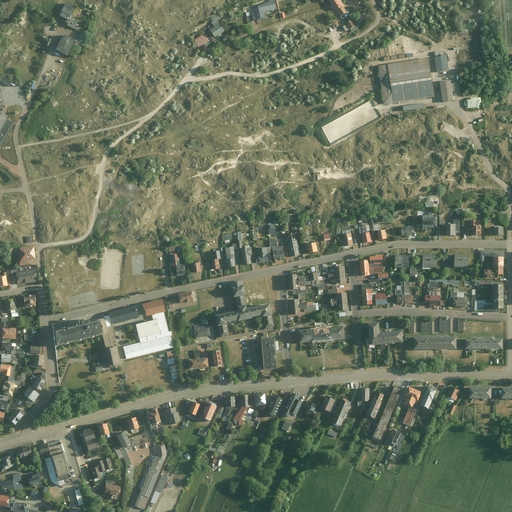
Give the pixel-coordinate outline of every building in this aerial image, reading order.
[(327,0),(323,3),(329,13),(339,7),(334,0),(327,0)] [(59,14),(70,19),(71,17),(76,8),(65,2),(59,14)] [(277,10),(275,2),(267,4),(262,7),(254,10),(257,22),(266,20),(265,14),(277,10)] [(249,13),(243,15),(246,24),(252,22),(249,13)] [(79,21),(71,17),(70,19),(67,24),(75,28),(79,21)] [(348,24),(352,31),(359,27),(355,19),(348,24)] [(226,32),(220,21),(208,28),(214,39),(226,32)] [(63,33),(55,49),(68,56),(76,40),(63,33)] [(205,36),(195,43),(199,49),(209,43),(205,36)] [(447,56),(436,58),(438,71),(449,69),(447,56)] [(378,65),(384,104),(436,96),(430,57),(378,65)] [(0,73),(0,81),(10,87),(13,81),(0,73)] [(450,80),(438,82),(442,101),(454,100),(450,80)] [(0,145),(13,124),(5,119),(3,108),(0,104),(0,145)] [(417,228),(435,227),(435,214),(417,215),(417,228)] [(270,234),(278,232),(276,221),(268,223),(270,234)] [(444,235),(453,235),(453,232),(456,232),(456,221),(451,221),(451,225),(443,225),(444,235)] [(465,236),(479,236),(478,222),(469,222),(470,229),(465,229),(465,236)] [(362,243),(372,241),(369,226),(358,228),(360,235),(362,234),(363,238),(361,238),(362,243)] [(401,235),(411,235),(411,227),(401,227),(401,235)] [(493,236),(501,235),(501,227),(493,227),(493,236)] [(341,229),(342,236),(351,234),(349,228),(341,229)] [(378,240),(386,238),(384,229),(378,230),(376,231),(378,240)] [(302,255),(298,233),(288,235),(292,257),(302,255)] [(351,234),(342,236),(344,247),(353,245),(351,234)] [(275,260),(287,258),(285,245),(279,246),(278,240),(272,241),(275,260)] [(227,266),(236,265),(236,262),(237,261),(236,250),(241,249),(240,242),(233,243),(234,245),(226,247),(228,259),(226,259),(227,266)] [(316,242),(306,244),(308,253),(318,251),(316,242)] [(35,246),(21,246),(22,257),(20,257),(21,264),(30,263),(30,257),(36,257),(35,246)] [(269,261),(267,246),(258,247),(260,262),(269,261)] [(252,263),(250,247),(243,248),(244,258),(245,262),(245,264),(252,263)] [(482,261),(482,257),(491,257),(491,265),(502,266),(502,251),(479,251),(478,261),(482,261)] [(180,260),(179,253),(169,254),(171,267),(176,266),(175,261),(180,260)] [(364,258),(364,260),(365,265),(381,264),(381,254),(371,255),(371,257),(364,258)] [(402,255),(394,255),(393,268),(401,268),(402,255)] [(428,255),(420,255),(419,267),(427,267),(428,255)] [(436,255),(428,255),(427,267),(435,268),(436,255)] [(459,255),(451,255),(451,267),(459,268),(459,255)] [(468,255),(459,255),(459,268),(467,268),(468,255)] [(222,268),(221,258),(216,259),(212,259),(213,269),(222,268)] [(201,267),(201,263),(193,264),(194,272),(204,271),(204,266),(201,267)] [(186,275),(184,264),(176,265),(177,276),(186,275)] [(382,273),(381,264),(365,265),(365,267),(365,273),(382,273)] [(16,268),(11,268),(11,265),(6,265),(7,275),(16,274),(16,268)] [(502,266),(491,265),(491,270),(482,270),(482,276),(502,277),(502,266)] [(37,267),(26,269),(28,281),(39,280),(37,267)] [(365,267),(356,268),(356,276),(365,276),(365,273),(365,267)] [(343,277),(342,268),(330,269),(331,275),(324,276),(324,279),(343,277)] [(18,283),(28,281),(26,269),(17,270),(18,276),(18,283)] [(311,273),(306,273),(306,279),(311,278),(312,280),(321,279),(320,269),(310,270),(311,273)] [(306,279),(306,273),(300,274),(300,272),(289,273),(290,284),(299,283),(306,282),(306,279)] [(0,286),(8,286),(7,276),(0,277),(0,286)] [(343,277),(324,279),(325,283),(331,282),(332,288),(343,287),(343,277)] [(477,288),(480,288),(480,283),(492,284),(492,280),(477,280),(477,288)] [(275,327),(271,304),(249,307),(244,281),(233,283),(235,297),(238,296),(240,309),(217,313),(221,334),(229,333),(227,322),(246,319),(264,316),(267,328),(275,327)] [(502,312),(502,285),(488,285),(488,301),(471,300),(470,312),(502,312)] [(366,286),(359,287),(361,305),(371,305),(371,300),(370,295),(367,295),(366,286)] [(195,300),(193,291),(179,294),(181,303),(195,300)] [(467,308),(467,299),(454,298),(454,294),(451,294),(451,292),(447,292),(446,305),(450,305),(450,307),(467,308)] [(35,294),(23,295),(24,307),(35,306),(36,309),(40,308),(39,302),(36,302),(35,294)] [(370,295),(371,300),(375,300),(375,304),(386,304),(385,294),(370,295)] [(393,303),(413,303),(413,294),(393,294),(393,303)] [(439,296),(424,295),(423,305),(439,305),(439,296)] [(168,308),(175,307),(174,299),(171,299),(171,296),(166,296),(168,308)] [(343,304),(343,296),(333,296),(333,302),(326,302),(326,305),(343,304)] [(15,298),(6,299),(6,309),(16,308),(15,298)] [(126,359),(174,347),(171,330),(169,331),(164,312),(166,312),(162,299),(144,304),(145,311),(146,316),(153,315),(153,319),(136,324),(140,341),(123,346),(126,359)] [(293,314),(302,313),(301,310),(309,309),(308,302),(301,303),(301,299),(292,299),(293,314)] [(344,313),(343,304),(326,305),(326,309),(333,308),(334,313),(344,313)] [(115,345),(112,346),(107,326),(139,317),(136,305),(107,311),(108,316),(53,329),(55,346),(77,341),(103,335),(105,347),(101,348),(105,366),(120,363),(115,345)] [(433,332),(433,320),(422,320),(422,332),(433,332)] [(451,333),(451,320),(440,320),(440,333),(451,333)] [(379,322),(367,323),(368,332),(369,343),(374,343),(390,342),(400,341),(400,336),(400,331),(379,332),(379,322)] [(200,324),(193,325),(196,338),(212,336),(211,327),(205,328),(205,325),(200,326),(200,324)] [(346,326),(301,330),(301,336),(302,343),(323,342),(347,340),(346,333),(346,326)] [(20,327),(3,327),(3,337),(20,337),(20,327)] [(34,345),(40,344),(39,332),(25,334),(25,339),(33,338),(34,345)] [(457,349),(457,337),(414,338),(414,350),(425,350),(444,350),(457,349)] [(276,338),(262,338),(264,369),(278,369),(276,338)] [(503,349),(503,339),(466,339),(466,349),(475,349),(493,349),(503,349)] [(196,360),(190,360),(191,368),(210,366),(209,358),(203,359),(202,349),(195,350),(196,360)] [(224,365),(222,350),(213,351),(215,366),(224,365)] [(175,351),(168,352),(169,358),(167,358),(168,365),(170,365),(172,379),(179,378),(175,351)] [(11,353),(1,353),(1,361),(11,362),(11,353)] [(43,366),(44,354),(35,353),(34,361),(30,361),(30,365),(43,366)] [(4,375),(10,376),(11,365),(1,364),(0,372),(4,372),(4,375)] [(47,379),(36,374),(31,383),(42,389),(47,379)] [(15,382),(7,380),(4,393),(12,395),(15,382)] [(404,423),(410,425),(424,391),(410,385),(405,398),(407,399),(405,403),(411,406),(404,423)] [(428,385),(420,405),(433,410),(435,404),(432,403),(434,400),(436,401),(440,390),(428,385)] [(34,402),(40,393),(30,386),(23,395),(34,402)] [(395,386),(374,436),(382,439),(403,389),(395,386)] [(500,398),(511,397),(511,386),(500,387),(500,398)] [(452,387),(448,396),(457,400),(461,391),(452,387)] [(466,398),(488,398),(488,387),(466,387),(466,398)] [(294,390),(283,413),(290,416),(292,413),(296,415),(303,400),(301,399),(303,396),(300,394),(301,393),(294,390)] [(363,390),(362,402),(359,402),(359,406),(364,406),(364,404),(366,404),(366,402),(370,402),(370,390),(363,390)] [(256,394),(256,405),(267,404),(266,393),(256,394)] [(378,393),(368,416),(376,419),(386,397),(378,393)] [(0,403),(7,404),(8,396),(0,394),(0,403)] [(284,398),(276,394),(268,413),(276,417),(284,398)] [(241,396),(241,406),(251,405),(251,395),(241,396)] [(236,396),(227,397),(227,406),(237,406),(236,396)] [(327,396),(322,407),(331,412),(336,400),(327,396)] [(201,403),(193,399),(188,411),(196,415),(201,403)] [(218,405),(209,401),(202,417),(212,421),(218,405)] [(342,401),(333,423),(342,426),(350,404),(342,401)] [(309,405),(305,413),(312,416),(316,408),(309,405)] [(177,410),(175,406),(164,410),(168,422),(170,421),(172,424),(177,423),(176,420),(181,418),(178,410),(177,410)] [(9,418),(16,424),(24,415),(17,409),(9,418)] [(162,422),(159,409),(148,412),(152,425),(162,422)] [(140,427),(137,417),(128,420),(132,430),(140,427)] [(283,428),(289,431),(292,423),(286,420),(283,428)] [(111,433),(108,423),(98,426),(101,435),(111,433)] [(396,453),(399,454),(409,426),(406,425),(396,453)] [(82,430),(86,440),(96,437),(93,427),(82,430)] [(127,430),(116,434),(122,448),(132,444),(129,437),(127,430)] [(151,440),(148,431),(129,437),(132,444),(133,446),(151,440)] [(385,439),(383,444),(391,447),(395,436),(387,433),(387,434),(386,433),(383,439),(385,439)] [(86,440),(89,450),(99,447),(96,437),(86,440)] [(63,484),(75,480),(61,438),(47,442),(50,452),(52,457),(47,459),(53,481),(56,483),(60,484),(63,484)] [(47,442),(39,445),(41,454),(50,452),(47,442)] [(156,457),(164,460),(167,454),(165,443),(155,445),(158,454),(156,457)] [(33,454),(31,445),(19,449),(21,457),(33,454)] [(15,467),(11,454),(1,457),(3,463),(0,463),(0,464),(2,471),(15,467)] [(135,505),(146,509),(164,460),(156,457),(154,456),(135,505)] [(110,457),(104,459),(107,470),(114,468),(110,457)] [(107,470),(104,459),(97,461),(99,466),(100,472),(107,470)] [(100,472),(99,466),(92,468),(95,478),(102,476),(100,472)] [(38,472),(28,476),(31,486),(42,483),(38,472)] [(12,480),(14,489),(14,491),(23,489),(20,474),(12,475),(13,480),(12,480)] [(161,491),(163,491),(168,477),(161,474),(151,502),(156,504),(161,491)] [(109,478),(106,480),(105,494),(120,495),(121,484),(113,483),(113,478),(109,478)] [(14,489),(12,480),(0,482),(1,485),(2,492),(14,489)] [(42,500),(45,496),(34,489),(32,493),(42,500)] [(80,489),(75,490),(80,505),(84,503),(80,489)] [(8,497),(0,495),(0,506),(7,507),(8,497)] [(9,508),(24,511),(51,511),(38,509),(39,505),(22,502),(21,505),(10,502),(9,508)]
